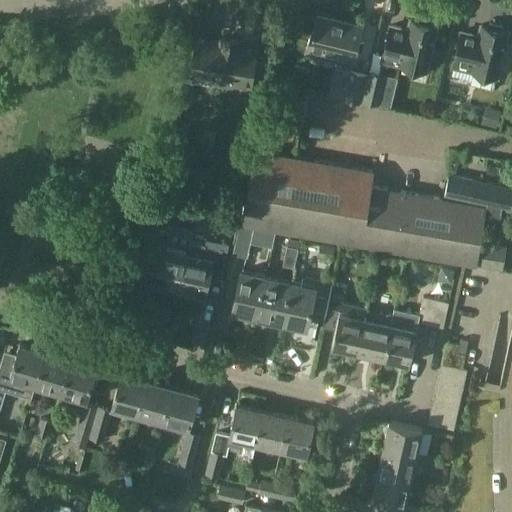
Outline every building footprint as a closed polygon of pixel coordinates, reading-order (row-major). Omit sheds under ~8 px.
[(307,49),(354,61),(363,26),(318,15),(314,31),(311,31),(307,49)] [(408,30),(390,26),(382,60),(426,71),(437,26),(430,24),(431,20),(419,17),(418,21),(410,19),(408,30)] [(501,29),(502,25),(489,22),(488,27),(481,25),(479,35),(461,31),(453,66),(497,76),(508,31),(501,29)] [(188,77),(212,81),(250,87),(257,52),(206,43),(204,43),(194,41),(188,77)] [(344,97),(360,101),(367,75),(351,71),(344,97)] [(375,104),(382,77),(369,74),(362,101),(375,104)] [(265,102),(260,129),(280,132),(284,106),(265,102)] [(479,241),(482,222),(485,206),(417,194),(370,186),(373,170),(296,157),(255,150),(243,225),(380,249),(463,263),(475,265),(475,264),(479,241)] [(444,197),(485,206),(482,222),(511,226),(511,222),(511,188),(449,174),(444,197)] [(232,204),(230,214),(229,221),(242,223),(244,205),(232,204)] [(234,254),(247,257),(254,228),(240,226),(234,254)] [(180,289),(187,254),(162,248),(166,231),(154,228),(148,256),(159,259),(154,283),(180,289)] [(187,254),(180,289),(205,294),(210,270),(222,272),(228,245),(205,239),(204,244),(190,241),(187,254)] [(317,257),(332,260),(336,244),(321,241),(317,257)] [(502,269),(506,246),(479,241),(475,264),(483,266),(502,269)] [(281,267),(292,270),(297,249),(286,247),(281,267)] [(256,316),(264,276),(240,271),(232,311),(256,316)] [(291,282),(264,276),(256,316),(282,321),(291,282)] [(301,284),(291,282),(282,321),(307,327),(309,314),(325,317),(330,294),(333,284),(303,276),(301,284)] [(366,310),(342,305),(344,297),(330,294),(325,317),(322,327),(335,329),(332,345),(357,351),(365,318),(366,310)] [(430,325),(436,299),(423,296),(418,322),(430,325)] [(449,302),(436,299),(430,325),(443,328),(449,302)] [(365,318),(357,351),(383,357),(391,324),(365,318)] [(391,324),(383,357),(409,363),(411,357),(417,330),(391,324)] [(3,353),(0,364),(0,407),(0,408),(6,390),(27,397),(27,396),(31,397),(35,384),(45,351),(20,343),(16,357),(3,353)] [(45,351),(35,384),(60,392),(70,358),(45,351)] [(96,366),(70,358),(60,392),(86,400),(96,366)] [(441,364),(438,377),(464,382),(467,370),(441,364)] [(137,413),(146,380),(121,373),(112,406),(137,413)] [(435,388),(461,394),(464,382),(438,377),(435,388)] [(146,380),(137,413),(162,420),(171,387),(146,380)] [(171,387),(162,420),(188,427),(197,394),(171,387)] [(433,400),(459,406),(461,394),(435,388),(433,400)] [(433,400),(430,411),(456,417),(459,406),(433,400)] [(84,403),(76,431),(89,434),(97,407),(84,403)] [(229,436),(230,437),(228,444),(240,447),(241,443),(254,446),(261,410),(236,405),(229,436)] [(89,437),(102,441),(111,410),(98,406),(89,437)] [(287,416),(261,410),(254,446),(255,446),(256,442),(267,445),(266,448),(280,451),(287,416)] [(456,417),(430,411),(427,424),(453,430),(456,417)] [(313,422),(287,416),(280,451),(281,448),(293,451),(292,454),(306,457),(313,422)] [(51,421),(40,418),(36,432),(47,436),(51,421)] [(383,447),(417,454),(423,428),(389,421),(383,447)] [(89,434),(76,431),(72,445),(84,448),(89,434)] [(178,462),(191,466),(200,435),(186,431),(178,462)] [(141,447),(137,463),(149,467),(154,450),(141,447)] [(411,480),(417,454),(383,447),(377,473),(411,480)] [(206,474),(218,477),(224,453),(212,450),(206,474)] [(405,506),(411,480),(377,473),(371,499),(405,506)] [(258,492),(276,497),(279,485),(261,480),(258,492)] [(217,497),(242,503),(245,491),(220,485),(217,497)] [(276,497),(277,497),(294,500),(296,488),(279,485),(276,497)] [(403,511),(405,506),(371,499),(368,511),(403,511)]
